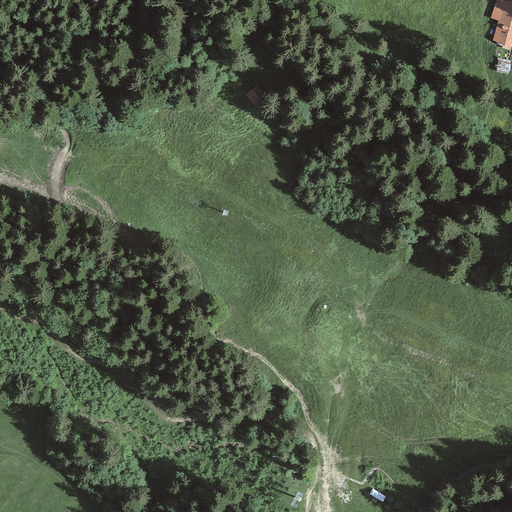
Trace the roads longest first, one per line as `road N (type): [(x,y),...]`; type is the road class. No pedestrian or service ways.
road 1 (track): [(366,322),(301,236),(274,217),(183,180),(0,142)]
road 2 (track): [(488,0),(482,32),(495,103),(480,137),(418,167)]
road 3 (track): [(325,511),(328,411),(366,322)]
